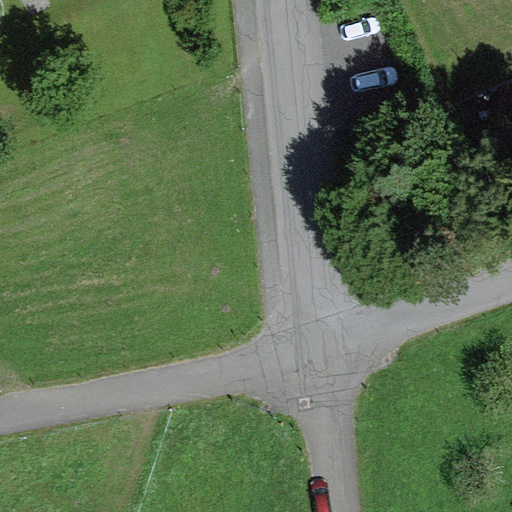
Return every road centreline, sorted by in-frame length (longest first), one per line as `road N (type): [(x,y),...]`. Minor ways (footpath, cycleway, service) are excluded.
road 1 (trunk): [(0,218),(511,5)]
road 2 (residential): [(279,0),(318,360)]
road 3 (track): [(318,360),(0,417)]
road 4 (unclassified): [(318,360),(511,291)]
road 5 (track): [(318,360),(334,511)]
